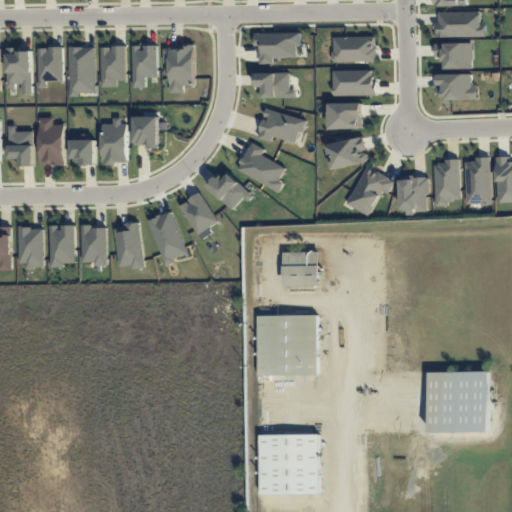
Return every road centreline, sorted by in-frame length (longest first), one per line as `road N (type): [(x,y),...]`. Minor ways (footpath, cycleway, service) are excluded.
road 1 (residential): [(0,17),(406,11)]
road 2 (residential): [(0,195),(121,194),(176,175),(226,108),(229,14)]
road 3 (residential): [(405,0),(408,130)]
